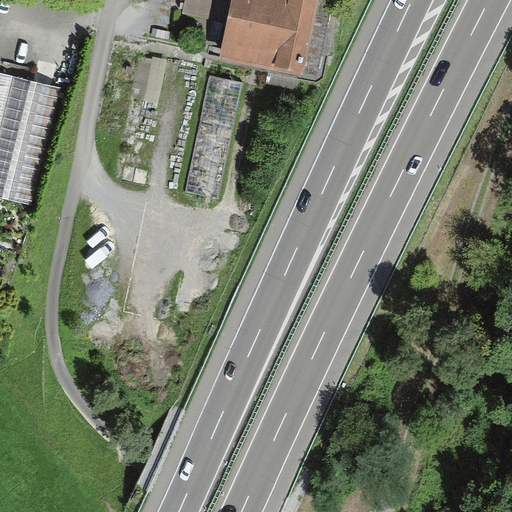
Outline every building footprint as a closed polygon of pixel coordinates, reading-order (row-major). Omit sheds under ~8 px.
[(208,0),(180,0),(177,18),(204,23),(208,0)] [(300,0),(213,0),(201,61),(284,78),(300,0)] [(139,57),(138,97),(165,97),(166,58),(139,57)] [(59,90),(0,76),(0,207),(30,215),(59,90)] [(188,190),(220,197),(246,86),(213,79),(188,190)]
